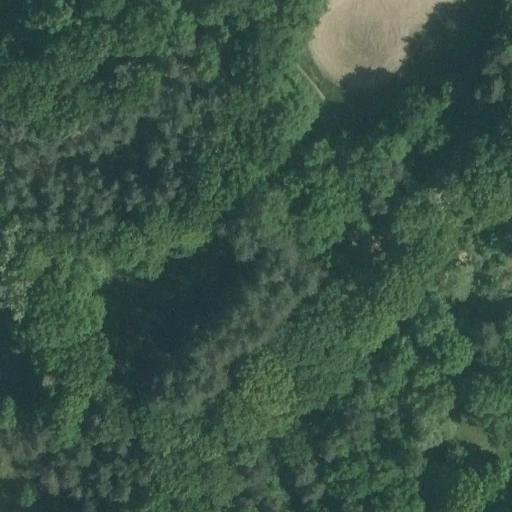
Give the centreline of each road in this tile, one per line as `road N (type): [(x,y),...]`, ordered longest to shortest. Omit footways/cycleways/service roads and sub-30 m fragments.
road 1 (unclassified): [(147,511),(379,261),(511,156)]
road 2 (track): [(177,0),(379,261)]
road 3 (track): [(0,48),(128,0)]
